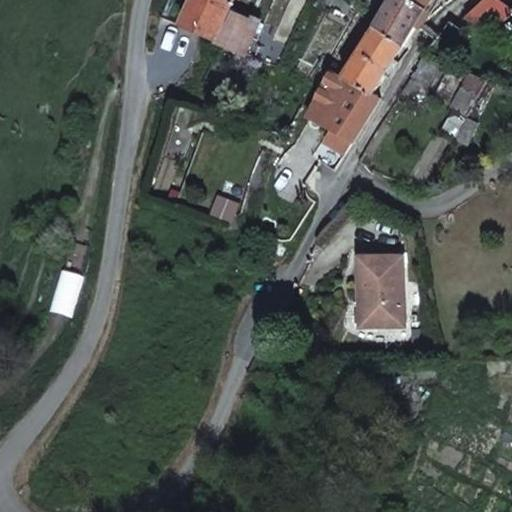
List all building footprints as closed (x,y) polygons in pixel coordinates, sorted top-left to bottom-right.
[(233,0),(194,0),(184,27),(216,41),(245,53),(259,22),(230,9),(234,0),(233,0)] [(408,0),(394,0),(376,30),(404,48),(427,11),(408,0)] [(408,0),(427,11),(433,0),(408,0)] [(511,9),(498,0),(486,0),(466,19),(495,31),(511,17),(511,9)] [(452,23),(429,52),(450,63),(452,61),(471,70),(488,49),(452,23)] [(376,30),(345,80),(373,97),(375,95),(404,48),(376,30)] [(453,68),(425,58),(407,84),(432,100),(453,68)] [(482,70),(480,77),(487,78),(490,71),(482,70)] [(339,75),(335,73),(323,92),(328,95),(339,75)] [(468,74),(463,89),(481,100),(491,81),(468,74)] [(347,154),(382,99),(375,95),(373,97),(345,80),(339,75),(328,95),(323,92),(308,118),(328,130),(330,126),(337,131),(329,144),(347,154)] [(361,257),(362,298),(367,298),(372,298),(372,304),(366,309),(367,326),(406,325),(405,256),(361,257)] [(362,298),(362,327),(367,326),(366,309),(372,304),(372,298),(367,298),(362,298)]
